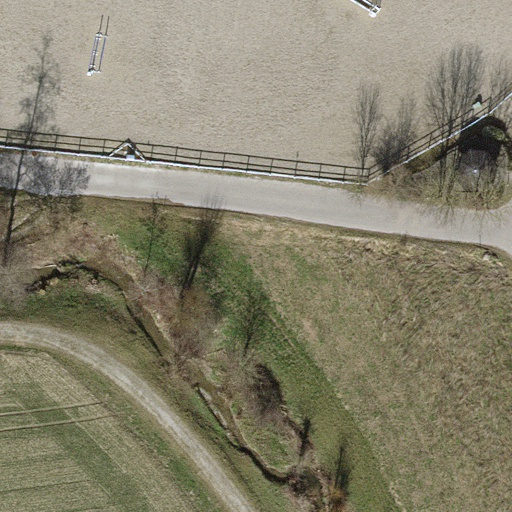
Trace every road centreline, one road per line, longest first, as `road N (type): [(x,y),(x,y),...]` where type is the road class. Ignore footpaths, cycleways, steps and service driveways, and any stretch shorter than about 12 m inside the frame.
road 1 (track): [(511,243),(508,232),(0,176)]
road 2 (track): [(247,511),(171,414),(110,368),(0,334)]
